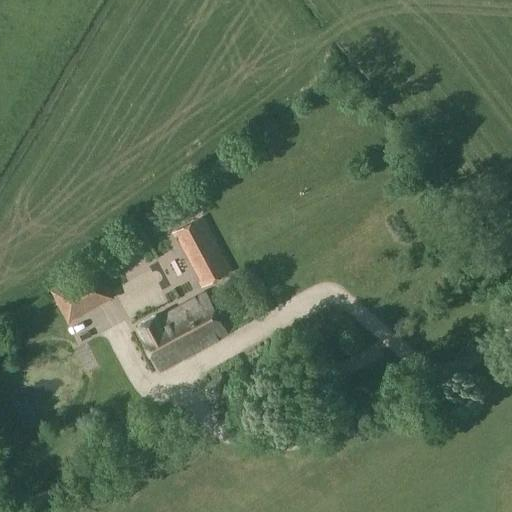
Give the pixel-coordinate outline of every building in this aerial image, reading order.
[(207,283),(230,270),(202,217),(179,230),(207,283)] [(54,291),(66,314),(109,292),(96,268),(54,291)] [(159,364),(226,330),(205,289),(156,314),(155,311),(136,320),(159,364)] [(202,387),(217,407),(237,391),(222,373),(202,387)] [(304,498),(338,482),(329,464),(296,480),(304,498)]
